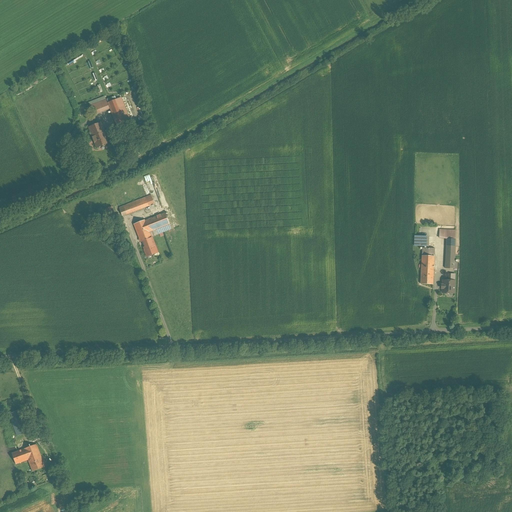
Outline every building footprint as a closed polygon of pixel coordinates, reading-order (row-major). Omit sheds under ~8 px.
[(122,99),(109,104),(118,127),(131,123),(122,99)] [(106,100),(91,106),(93,112),(108,106),(106,100)] [(101,123),(89,128),(97,148),(109,143),(101,123)] [(155,204),(152,196),(119,208),(122,216),(155,204)] [(112,207),(105,209),(108,217),(110,216),(112,221),(113,224),(118,223),(112,207)] [(165,213),(134,225),(141,242),(144,241),(145,245),(144,245),(145,248),(144,248),(145,250),(145,251),(146,254),(147,254),(148,257),(148,256),(152,254),(152,255),(158,253),(151,236),(152,237),(159,234),(160,237),(164,236),(162,233),(164,232),(171,229),(165,213)] [(456,231),(440,230),(439,238),(447,238),(446,269),(454,269),(455,256),(456,231)] [(435,249),(423,248),(421,284),(433,284),(435,249)] [(455,281),(443,281),(443,285),(442,285),(442,289),(443,289),(443,293),(445,293),(446,294),(448,294),(449,293),(454,294),(455,281)] [(22,409),(9,414),(18,436),(31,431),(22,409)] [(14,446),(9,431),(4,433),(10,448),(14,446)] [(29,460),(41,455),(37,445),(12,454),(16,465),(29,460)] [(41,455),(29,460),(33,471),(45,467),(41,455)]
